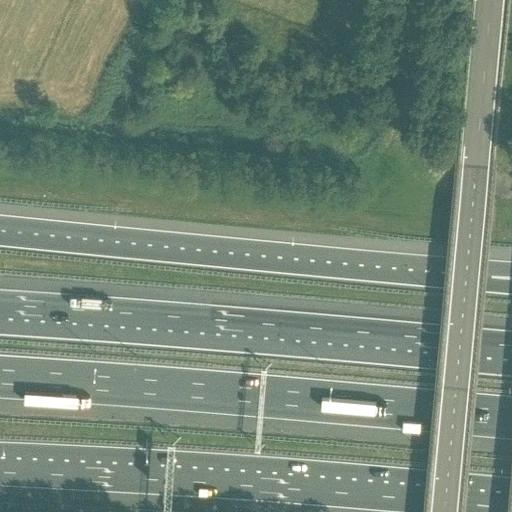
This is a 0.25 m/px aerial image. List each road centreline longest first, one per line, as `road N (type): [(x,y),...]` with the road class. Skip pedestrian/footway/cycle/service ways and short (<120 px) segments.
road 1 (primary): [(490,0),(442,511)]
road 2 (motorway): [(0,380),(511,421)]
road 3 (motorway): [(511,358),(0,321)]
road 4 (motorway): [(0,450),(511,485)]
road 5 (motorway): [(483,279),(0,228)]
